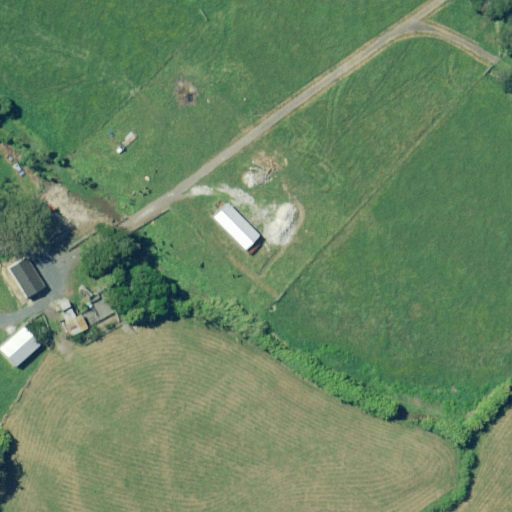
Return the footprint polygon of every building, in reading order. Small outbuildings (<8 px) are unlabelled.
[(264,243),(226,205),(212,219),(250,257),(264,243)] [(43,291),(19,257),(3,268),(28,302),(43,291)] [(66,296),(54,301),(59,313),(71,308),(66,296)] [(71,311),(61,315),(70,336),(103,322),(98,309),(74,319),(71,311)] [(40,346),(23,327),(0,346),(0,351),(15,368),(40,346)]
